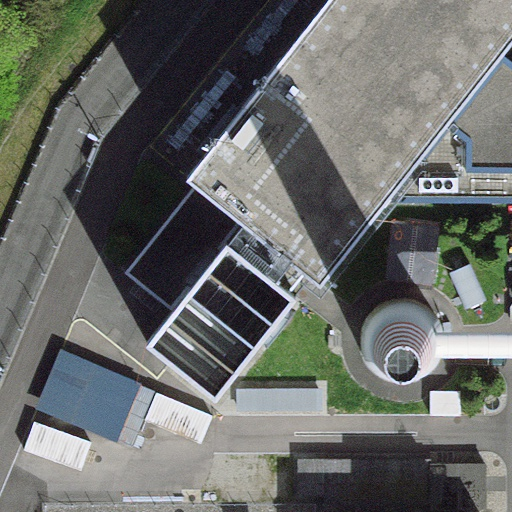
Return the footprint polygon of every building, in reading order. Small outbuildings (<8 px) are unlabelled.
[(511,0),(322,0),(181,178),(314,284),(380,201),(511,201),(511,66),(497,54),(511,35),(511,0)] [(210,398),(290,297),(221,243),(141,343),(210,398)] [(406,383),(421,376),(433,363),(438,348),(437,332),(431,317),(418,306),(403,300),(387,300),(372,307),(360,319),(355,335),(355,351),(362,367),(375,378),(390,383),(406,383)] [(426,510),(480,509),(480,465),(426,465),(426,510)] [(322,487),(322,466),(295,466),(295,492),(322,492),(322,502),(417,501),(417,486),(322,487)]
